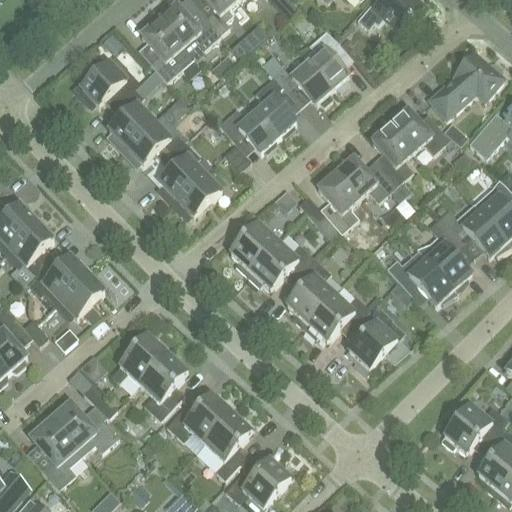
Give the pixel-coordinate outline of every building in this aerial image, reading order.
[(230,14),(238,6),(232,0),(201,0),(215,16),(206,23),(221,41),(230,33),(226,28),(233,21),(230,17),(230,14)] [(417,27),(428,14),(415,2),(412,5),(406,0),(386,0),(379,9),(376,7),(358,27),(369,36),(376,29),(379,31),(385,24),(402,38),(414,24),(417,27)] [(221,41),(206,23),(196,31),(178,10),(175,12),(171,12),(163,19),(163,23),(160,26),(184,54),(194,45),(204,57),(221,42),(221,41)] [(194,65),(184,54),(160,26),(157,28),(153,28),(145,35),(145,39),(142,41),(160,62),(151,70),(168,89),(194,65)] [(258,29),(231,53),(243,66),(270,43),(258,29)] [(347,86),(350,83),(333,63),(344,54),(337,46),(327,37),(310,52),(318,61),(309,69),(334,97),(337,95),(342,98),(350,91),(347,86)] [(490,72),(475,59),(455,82),(457,83),(430,107),(447,126),(477,100),(486,108),(505,85),(501,82),(503,79),(503,75),(496,70),(492,70),(490,72)] [(105,109),(113,118),(136,96),(142,90),(116,63),(94,84),(91,81),(76,96),(92,113),(96,110),(100,114),(105,109)] [(331,100),(334,97),(309,69),(293,83),(285,74),(274,83),(275,84),(274,84),(289,101),(290,101),(300,92),(317,112),(320,109),(325,113),(334,105),(331,100)] [(289,102),(289,101),(274,84),(256,100),(267,111),(258,119),(279,145),(282,142),(286,144),(296,135),(295,131),(298,129),(281,109),(281,105),(287,100),(289,102)] [(144,105),(136,96),(113,118),(121,126),(110,137),(113,140),(110,144),(124,158),(155,128),(138,111),(144,105)] [(279,145),(258,119),(249,127),(238,115),(220,131),(235,148),(244,140),(261,160),(264,158),(268,160),(278,151),(277,147),(279,145)] [(391,132),(415,159),(422,153),(426,153),(434,162),(452,145),(445,139),(436,128),(427,136),(409,116),(404,117),(398,122),(399,125),(391,132)] [(487,165),(505,145),(511,150),(511,120),(502,132),(493,124),(470,150),(487,165)] [(164,170),(186,148),(161,122),(155,128),(124,158),(137,172),(141,169),(144,173),(156,162),(164,170)] [(449,141),(457,132),(453,128),(445,138),(449,141)] [(407,166),(415,159),(391,132),(384,139),(380,138),(375,142),(375,146),(373,148),(390,167),(381,175),(397,194),(414,178),(407,170),(407,166)] [(174,210),(205,180),(195,170),(201,164),(186,148),(164,170),(172,178),(161,189),(164,193),(161,196),(174,210)] [(224,162),(239,179),(252,168),(237,151),(224,162)] [(397,194),(381,175),(372,183),(355,164),(353,165),(350,164),(346,166),(343,169),(341,172),(342,175),(337,179),(361,207),(368,200),(372,200),(379,209),(397,194)] [(353,213),(361,207),(337,179),(332,183),(329,182),(325,184),(322,187),(320,190),(321,193),(319,195),(336,215),(327,223),(343,241),(360,226),(353,217),(353,213)] [(205,180),(174,210),(188,225),(191,221),(195,225),(222,198),(205,180)] [(481,218),(511,253),(511,252),(511,198),(510,196),(506,192),(500,186),(492,195),(499,203),(481,218)] [(403,188),(397,194),(405,203),(411,197),(403,188)] [(399,207),(405,203),(397,194),(391,198),(399,207)] [(326,222),(310,203),(300,211),(317,230),(326,222)] [(511,253),(481,218),(475,211),(475,210),(466,218),(465,219),(458,226),(449,217),(440,225),(464,252),(473,244),(484,257),(490,263),(495,259),(497,262),(511,253)] [(0,252),(6,259),(38,229),(21,211),(12,219),(4,211),(0,214),(0,252)] [(418,256),(428,266),(458,300),(459,300),(469,286),(467,283),(472,279),(466,273),(455,260),(464,252),(440,225),(430,234),(438,244),(431,251),(418,256)] [(35,282),(55,263),(47,255),(55,247),(38,229),(6,259),(19,272),(23,269),(35,282)] [(248,283),(280,248),(260,230),(231,260),(240,268),(236,272),(248,283)] [(296,288),(316,266),(300,251),(292,260),(280,248),(248,283),(260,293),(263,290),(271,297),(287,280),(296,288)] [(57,311),(88,281),(71,264),(63,272),(55,263),(35,282),(28,289),(41,303),(45,299),(57,311)] [(304,335),(336,300),(324,289),(332,280),(316,266),(296,288),(304,295),(288,313),(296,320),(293,324),(304,335)] [(458,301),(458,300),(428,266),(418,275),(411,268),(404,274),(393,281),(421,313),(430,305),(436,311),(440,307),(443,310),(457,301),(458,301)] [(88,281),(57,311),(70,325),(73,322),(78,326),(105,299),(88,281)] [(373,318),(372,317),(357,303),(348,312),(336,300),(304,335),(316,345),(319,342),(328,349),(344,332),(352,340),(358,334),(373,318)] [(0,367),(10,379),(12,377),(18,378),(27,371),(26,365),(28,363),(9,341),(9,336),(19,328),(4,311),(0,315),(0,367)] [(373,318),(358,334),(366,341),(350,359),(359,368),(356,371),(367,381),(398,347),(385,335),(394,326),(378,311),(372,317),(373,318)] [(94,312),(85,321),(94,330),(103,321),(94,312)] [(40,352),(50,344),(34,326),(24,334),(40,352)] [(141,391),(172,357),(161,346),(157,350),(149,342),(113,382),(120,389),(128,380),(141,391)] [(172,357),(141,391),(153,403),(145,412),(162,427),(182,405),(173,397),(189,379),(181,371),(184,368),(172,357)] [(110,377),(96,363),(86,373),(99,387),(110,377)] [(8,381),(10,379),(0,367),(0,393),(9,386),(8,381)] [(118,416),(93,391),(84,400),(110,425),(118,416)] [(205,450),(236,416),(225,405),(222,409),(213,401),(197,419),(188,410),(168,433),(184,448),(193,439),(205,450)] [(52,427),(83,463),(96,451),(103,459),(120,444),(104,426),(94,435),(72,410),(68,413),(67,412),(66,412),(65,411),(64,411),(62,411),(61,412),(60,412),(59,413),(58,414),(58,415),(58,416),(58,417),(58,418),(58,419),(59,420),(59,421),(52,427)] [(510,427),(500,419),(493,413),(485,422),(472,411),(442,447),(453,457),(456,453),(467,461),(482,443),(490,450),(491,450),(505,433),(510,427)] [(236,416),(205,450),(225,469),(217,478),(226,486),(246,464),(237,456),(253,438),(245,430),(248,427),(236,416)] [(70,474),(83,463),(52,427),(45,433),(44,432),(43,431),(42,431),(41,431),(39,431),(38,431),(37,432),(36,433),(35,434),(35,435),(35,436),(35,437),(35,439),(36,441),(32,444),(54,469),(44,479),(59,497),(77,482),(70,474)] [(511,439),(505,433),(491,450),(490,450),(485,456),(494,464),(479,482),(488,489),(485,493),(497,503),(511,484),(511,439)] [(144,457),(147,460),(156,451),(154,449),(150,445),(141,455),(144,457)] [(259,511),(267,511),(295,482),(285,472),(281,475),(272,466),(255,484),(247,476),(226,498),(241,511),(243,511),(251,504),(259,511)] [(0,511),(13,511),(29,494),(11,479),(0,492),(0,491),(0,511)] [(511,484),(497,503),(507,511),(509,511),(511,509),(511,484)] [(140,508),(148,499),(140,492),(132,501),(140,508)] [(197,511),(195,509),(183,498),(169,511),(197,511)]
